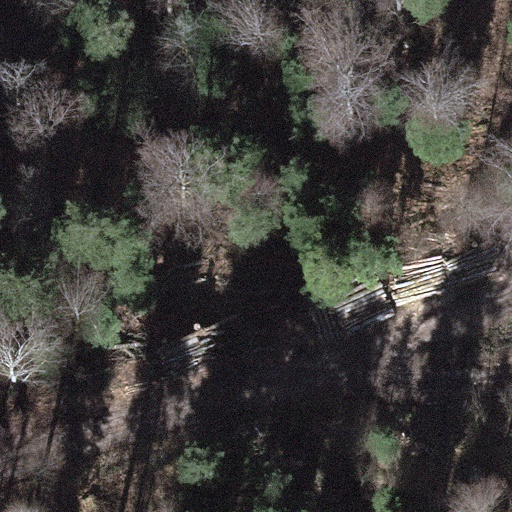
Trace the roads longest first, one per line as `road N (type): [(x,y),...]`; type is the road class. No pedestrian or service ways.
road 1 (track): [(0,476),(401,355)]
road 2 (track): [(401,355),(511,292)]
